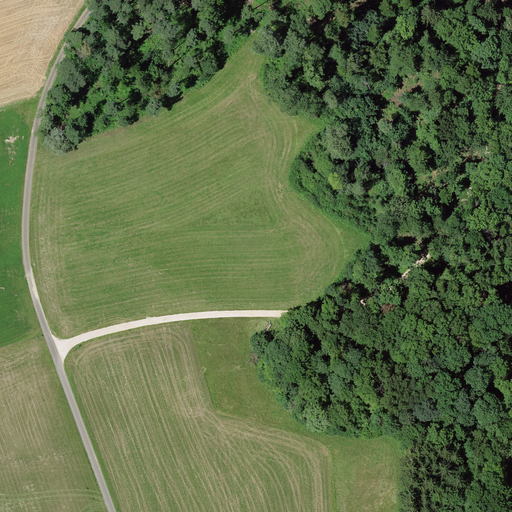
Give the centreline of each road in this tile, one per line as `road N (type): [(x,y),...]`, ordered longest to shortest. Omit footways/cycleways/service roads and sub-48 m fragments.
road 1 (track): [(53,350),(148,319),(318,312),(385,293),(421,262),(473,192),(496,130),(511,43)]
road 2 (unclassified): [(107,0),(43,101),(27,170),(24,247),(34,300),(111,511)]
road 3 (track): [(511,280),(447,330),(376,353),(322,348),(278,312)]
